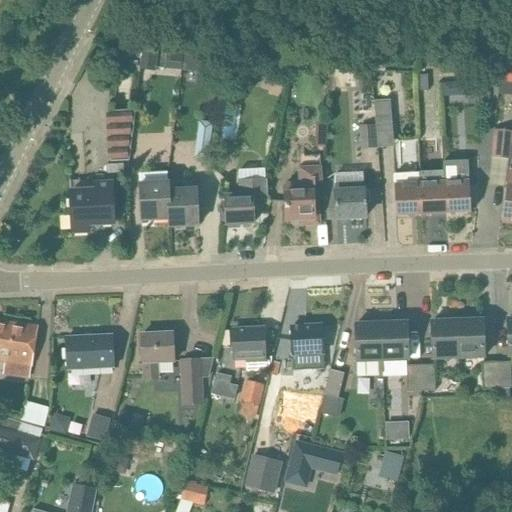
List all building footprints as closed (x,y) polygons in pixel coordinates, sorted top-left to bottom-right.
[(158,53),(143,51),(141,70),(154,71),(154,76),(162,77),(163,64),(157,63),(158,53)] [(184,54),(183,70),(206,72),(207,56),(184,54)] [(231,58),(229,71),(248,74),(249,62),(231,58)] [(511,60),(501,60),(500,83),(511,83),(511,60)] [(284,66),(270,63),(262,66),(260,74),(265,82),(279,85),(287,83),(289,74),(284,66)] [(428,91),(428,75),(419,75),(419,91),(428,91)] [(511,83),(500,83),(499,95),(511,95),(511,83)] [(457,99),(456,84),(444,85),(445,100),(457,99)] [(130,162),(136,110),(109,112),(109,114),(107,114),(109,161),(112,161),(112,162),(130,162)] [(373,110),(360,111),(363,150),(376,150),(373,110)] [(198,122),(198,131),(205,136),(213,132),(213,124),(206,119),(198,122)] [(511,153),(511,131),(495,130),(493,158),(511,160),(511,153)] [(443,182),(444,214),(471,213),(467,161),(444,162),(445,182),(443,182)] [(316,168),(298,168),(298,183),(286,184),(287,222),(314,221),(314,223),(319,223),(316,168)] [(419,184),(419,174),(394,175),(395,185),(393,185),(396,216),(420,215),(418,184),(419,184)] [(364,177),(335,178),(335,193),(337,219),(366,218),(365,207),(364,177)] [(266,181),(239,182),(240,198),(225,199),(226,225),(254,224),(254,198),(267,197),(266,181)] [(94,189),(70,190),(71,192),(73,233),(90,232),(89,226),(114,224),(112,182),(94,184),(94,189)] [(141,183),(139,183),(141,223),(169,222),(168,206),(171,206),(171,189),(170,182),(168,182),(141,183)] [(419,184),(418,184),(420,215),(444,214),(443,182),(419,184)] [(171,206),(168,206),(169,222),(169,229),(199,228),(198,188),(171,189),(171,206)] [(472,319),(457,320),(459,359),(485,358),(483,321),(473,321),(472,319)] [(433,359),(459,359),(457,320),(442,320),(442,322),(431,323),(433,359)] [(35,348),(38,327),(0,321),(0,363),(5,364),(3,375),(30,380),(35,348)] [(383,373),(383,361),(381,322),(366,323),(366,325),(355,325),(356,358),(353,358),(354,374),(383,373)] [(381,322),(383,361),(409,360),(407,324),(396,324),(396,322),(381,322)] [(322,326),(291,328),(293,354),(298,354),(299,369),(315,369),(314,354),(324,354),(322,326)] [(235,358),(247,357),(247,363),(265,362),(264,330),(233,331),(235,358)] [(142,335),(143,355),(144,381),(160,380),(160,364),(174,363),(173,334),(142,335)] [(66,339),(67,359),(68,370),(114,368),(113,337),(66,339)] [(209,378),(213,360),(182,362),(184,407),(203,406),(202,378),(209,378)] [(497,389),(497,363),(483,364),(483,390),(497,389)] [(511,363),(497,363),(497,389),(511,389),(511,363)] [(421,392),(421,366),(407,366),(407,392),(421,392)] [(435,366),(421,366),(421,392),(436,391),(435,366)] [(344,374),(331,371),(325,395),(338,399),(344,374)] [(264,385),(247,380),(238,414),(256,419),(264,385)] [(22,422),(46,428),(50,408),(26,402),(22,422)] [(87,437),(106,442),(111,420),(93,414),(87,437)] [(0,428),(0,451),(35,462),(41,440),(18,434),(21,423),(5,419),(2,429),(0,428)] [(296,443),(286,482),(306,487),(311,468),(338,475),(343,455),(296,443)] [(273,494),(281,463),(253,456),(246,487),(273,494)] [(209,487),(186,481),(182,501),(205,506),(209,487)] [(92,511),(97,490),(73,485),(66,511),(92,511)]
